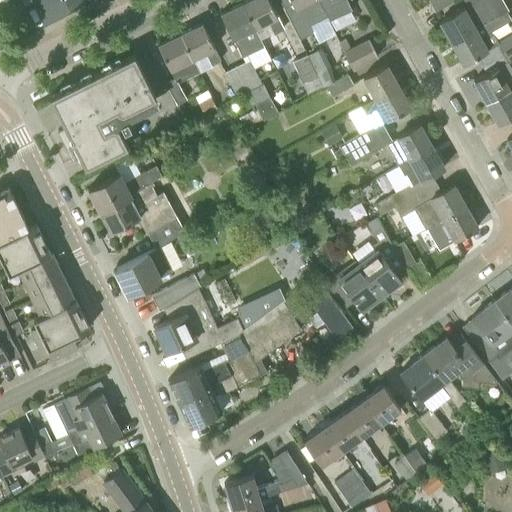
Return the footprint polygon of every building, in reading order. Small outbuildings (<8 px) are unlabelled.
[(35,0),(45,19),(70,7),(66,0),(35,0)] [(269,0),(246,0),(243,2),(255,27),(267,21),(273,33),(283,29),(276,16),(277,15),(269,0)] [(324,8),(319,0),(292,0),(294,4),(285,9),(299,36),(310,31),(306,23),(307,23),(308,25),(327,16),(326,14),(324,8)] [(319,0),(324,8),(326,14),(327,16),(329,19),(351,8),(346,0),(319,0)] [(452,0),(428,0),(434,10),(452,0)] [(440,20),(452,42),(507,11),(501,0),(465,0),(468,5),(440,20)] [(255,27),(243,2),(221,13),(234,38),(242,56),(264,45),(255,27)] [(503,52),(509,49),(511,47),(511,33),(498,41),(492,31),(511,19),(507,11),(452,42),(465,63),(498,44),(503,52)] [(203,22),(180,33),(192,58),(193,57),(205,51),(211,64),(221,59),(214,47),(215,46),(203,22)] [(192,58),(180,33),(158,44),(175,77),(166,82),(177,104),(187,98),(177,81),(186,76),(186,77),(199,71),(193,57),(192,58)] [(351,49),(344,51),(353,68),(378,55),(369,39),(351,49)] [(322,47),(308,54),(312,63),(317,73),(323,85),(333,80),(331,66),(322,47)] [(474,79),(486,101),(510,88),(511,86),(511,68),(509,63),(511,61),(511,55),(509,49),(503,52),(482,65),(486,73),(474,79)] [(86,167),(128,145),(117,124),(120,123),(124,130),(131,126),(128,119),(159,103),(134,53),(50,95),(80,155),(86,167)] [(292,62),(307,93),(321,87),(307,54),(292,62)] [(279,112),(249,58),(235,65),(249,91),(257,108),(263,119),(279,112)] [(363,77),(374,98),(375,98),(399,85),(387,64),(363,77)] [(235,65),(224,71),(237,97),(248,91),(235,65)] [(353,84),(348,74),(327,85),(332,96),(353,84)] [(361,105),(373,127),(382,122),(386,119),(387,120),(411,106),(399,85),(375,98),(374,98),(361,105)] [(511,114),(511,86),(510,88),(486,101),(498,122),(511,114)] [(198,103),(205,114),(217,107),(211,96),(198,103)] [(262,120),(256,109),(239,117),(245,129),(262,120)] [(343,138),(335,123),(321,130),(329,145),(343,138)] [(421,124),(392,140),(386,143),(397,165),(433,145),(421,124)] [(360,134),(359,133),(339,144),(341,147),(333,151),(337,158),(344,154),(345,156),(366,144),(360,134)] [(345,156),(351,165),(371,154),(371,153),(366,144),(345,156)] [(381,214),(394,207),(420,192),(415,183),(445,166),(433,145),(397,165),(398,166),(398,165),(404,175),(406,174),(412,184),(410,185),(409,183),(375,203),(381,214)] [(88,188),(101,212),(154,183),(152,180),(162,175),(156,164),(139,173),(135,163),(88,188)] [(139,216),(156,247),(159,246),(168,241),(169,240),(184,231),(163,191),(157,195),(152,185),(154,184),(154,183),(101,212),(112,231),(139,216)] [(427,228),(443,218),(467,205),(455,184),(425,200),(420,192),(394,207),(400,217),(415,208),(427,228)] [(9,272),(19,267),(18,266),(50,251),(36,222),(29,226),(9,186),(0,190),(0,266),(5,264),(9,272)] [(284,225),(273,205),(253,216),(264,237),(284,225)] [(443,218),(455,239),(479,226),(467,205),(443,218)] [(380,247),(358,263),(365,273),(382,295),(402,280),(388,262),(398,254),(393,246),(388,237),(376,217),(366,223),(370,230),(376,240),(377,241),(380,247)] [(404,240),(393,246),(398,254),(405,267),(416,261),(404,240)] [(159,246),(156,247),(156,248),(116,268),(128,293),(172,271),(159,246)] [(18,266),(19,267),(26,282),(60,266),(52,250),(50,251),(18,266)] [(365,273),(358,263),(355,259),(324,282),(344,308),(355,299),(363,309),(382,295),(365,273)] [(26,282),(34,298),(67,282),(60,266),(26,282)] [(194,272),(152,294),(159,309),(201,285),(194,272)] [(34,298),(41,314),(75,298),(67,282),(34,298)] [(511,285),(494,299),(511,323),(511,285)] [(244,329),(284,299),(285,298),(280,286),(236,306),(240,313),(237,314),(237,317),(244,329)] [(353,326),(327,291),(313,302),(339,337),(353,326)] [(6,293),(0,295),(0,299),(3,306),(11,303),(6,293)] [(75,298),(41,314),(34,318),(38,326),(31,330),(44,357),(52,354),(53,355),(78,343),(78,342),(88,338),(84,330),(90,327),(76,297),(75,298)] [(210,386),(179,401),(190,425),(222,410),(221,408),(233,402),(227,391),(261,374),(255,362),(301,328),(284,299),(244,329),(240,332),(249,350),(230,359),(225,361),(231,374),(218,380),(210,385),(210,386)] [(511,323),(494,299),(472,316),(472,317),(471,318),(478,326),(468,334),(489,361),(495,356),(498,358),(511,346),(511,323)] [(5,310),(10,321),(17,317),(13,307),(5,310)] [(211,347),(221,342),(240,332),(244,329),(237,317),(217,326),(196,337),(184,312),(156,325),(168,350),(181,344),(187,357),(211,347)] [(16,334),(24,330),(19,320),(11,324),(16,334)] [(0,364),(10,360),(21,355),(5,323),(0,325),(0,364)] [(168,379),(179,401),(210,386),(210,385),(218,380),(231,374),(225,361),(230,359),(249,350),(240,332),(221,342),(228,356),(202,369),(200,364),(168,379)] [(446,336),(424,353),(445,381),(448,378),(457,371),(462,378),(461,385),(478,387),(479,380),(494,383),(497,380),(460,332),(450,340),(446,336)] [(431,410),(447,399),(450,396),(449,395),(457,389),(448,378),(445,381),(424,353),(401,371),(422,398),(430,409),(431,410)] [(384,383),(364,397),(381,421),(401,407),(384,383)] [(79,427),(80,428),(112,413),(102,392),(93,396),(88,386),(53,403),(67,433),(79,427)] [(465,401),(457,389),(449,395),(450,396),(458,406),(465,401)] [(511,400),(506,393),(502,396),(511,409),(511,400)] [(364,397),(344,411),(361,435),(381,421),(364,397)] [(436,439),(447,431),(431,410),(430,409),(419,417),(436,439)] [(344,411),(324,425),(341,449),(361,435),(344,411)] [(112,413),(80,428),(84,438),(90,435),(95,445),(122,432),(112,413)] [(341,449),(324,425),(304,439),(322,463),(341,449)] [(45,426),(34,431),(41,445),(52,439),(45,426)] [(20,461),(33,455),(24,436),(20,427),(0,436),(0,467),(4,476),(23,467),(20,461)] [(34,431),(24,436),(33,455),(36,461),(46,456),(34,431)] [(44,445),(47,455),(57,449),(53,441),(44,445)] [(407,476),(428,465),(418,447),(397,458),(407,476)] [(506,469),(501,447),(483,452),(488,473),(506,469)] [(224,482),(232,506),(260,497),(279,491),(307,483),(287,450),(272,460),(283,476),(276,481),(257,487),(253,473),(224,482)] [(105,480),(129,511),(154,511),(116,460),(110,465),(116,472),(105,480)] [(64,470),(55,475),(55,474),(43,480),(49,490),(60,484),(62,488),(71,483),(64,470)] [(440,480),(434,471),(418,482),(425,492),(440,480)] [(371,492),(361,477),(341,491),(351,505),(371,492)] [(20,480),(10,484),(15,494),(25,490),(20,480)] [(232,506),(233,511),(264,511),(260,497),(232,506)] [(368,511),(391,511),(385,498),(366,506),(368,511)]
